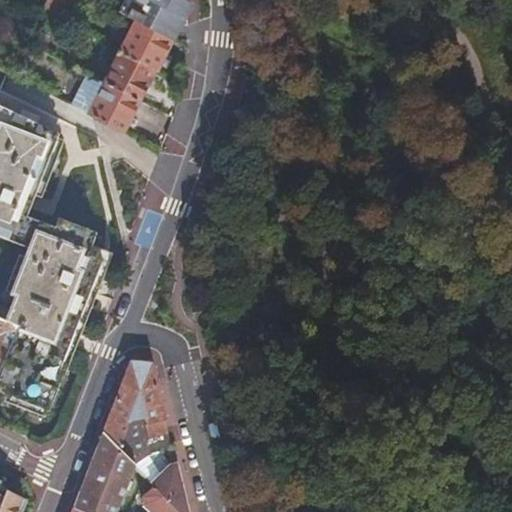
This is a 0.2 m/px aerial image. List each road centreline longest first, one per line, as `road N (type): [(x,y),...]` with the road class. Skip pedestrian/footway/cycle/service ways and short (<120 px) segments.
road 1 (residential): [(116,340),(169,225),(207,111),(218,0)]
road 2 (residential): [(116,340),(139,331),(177,346),(218,511)]
road 3 (residential): [(56,479),(116,340)]
